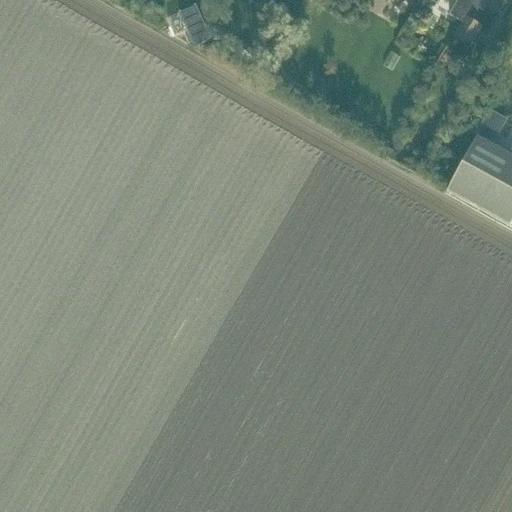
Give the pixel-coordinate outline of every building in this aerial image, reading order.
[(459,0),(450,16),(462,23),(476,0),(459,0)] [(506,0),(507,0),(476,0),(462,23),(463,23),(454,39),(472,50),(484,29),(474,23),(480,11),(484,13),(492,0),(506,0)] [(189,23),(198,43),(210,37),(202,17),(189,23)] [(412,40),(418,28),(408,23),(396,44),(413,54),(419,43),(412,40)] [(222,34),(221,40),(226,44),(232,42),(233,36),(228,32),(222,34)] [(511,158),(478,140),(448,194),(511,229),(511,227),(511,158)]
